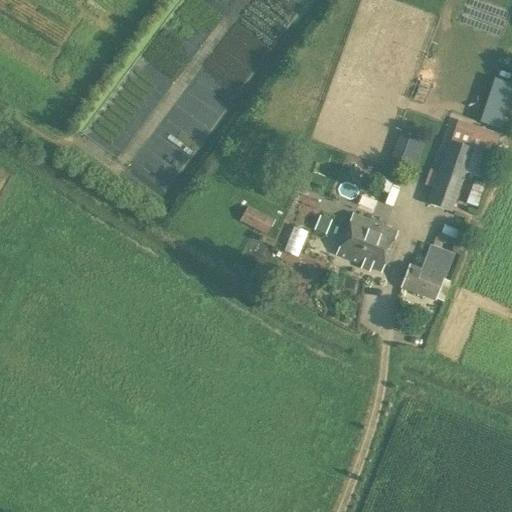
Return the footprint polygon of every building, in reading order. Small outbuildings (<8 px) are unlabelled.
[(511,81),(498,77),(484,122),(505,128),(511,105),(511,81)] [(398,133),(387,166),(410,174),(422,141),(398,133)] [(473,149),(447,140),(425,204),(450,213),(473,149)] [(470,203),(479,205),(482,188),(473,186),(470,203)] [(247,208),(240,221),(258,230),(265,217),(247,208)] [(351,215),(336,256),(380,273),(395,232),(351,215)] [(313,231),(324,235),(330,222),(319,217),(313,231)] [(456,230),(444,225),(441,234),(452,239),(456,230)] [(434,301),(443,278),(443,276),(451,257),(429,249),(424,263),(437,268),(435,275),(408,265),(399,288),(434,301)]
